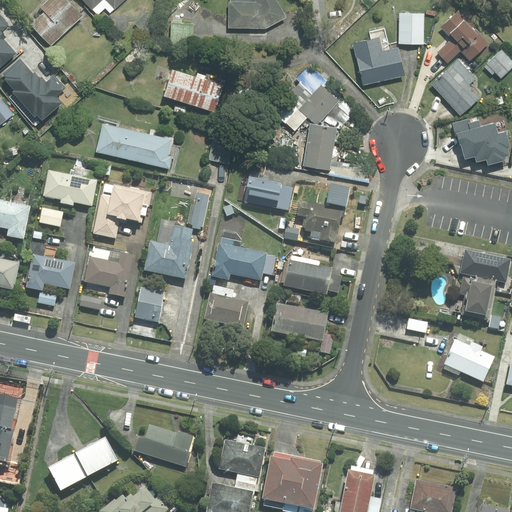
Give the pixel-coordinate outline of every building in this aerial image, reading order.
[(32,24),(51,45),(82,16),(67,0),(47,0),(40,7),(45,12),(32,24)] [(84,0),(98,15),(105,8),(110,14),(124,0),(84,0)] [(231,0),(231,2),(229,2),(229,27),(266,28),(285,17),(275,0),(231,0)] [(437,52),(448,63),(460,50),(470,60),(487,43),(457,12),(441,27),(449,35),(450,34),(453,37),(437,52)] [(424,14),(400,13),(399,43),(423,44),(424,14)] [(8,25),(0,16),(0,67),(16,53),(4,39),(6,37),(1,31),(8,25)] [(371,40),(353,44),(363,85),(404,76),(398,48),(389,50),(384,30),(370,33),(371,40)] [(495,72),(501,78),(511,67),(511,57),(503,48),(484,66),(492,74),(495,72)] [(8,95),(35,125),(61,103),(55,96),(64,88),(53,76),(47,82),(42,77),(40,79),(35,73),(34,74),(20,58),(3,73),(7,77),(4,80),(14,90),(8,95)] [(476,78),(458,60),(432,84),(461,115),(480,97),(468,85),(476,78)] [(223,86),(173,70),(164,96),(215,111),(223,86)] [(308,116),(300,109),(313,95),(299,82),(273,109),(295,130),(308,116)] [(338,101),(321,86),(313,95),(300,109),(308,116),(317,124),(328,112),(335,104),(338,101)] [(0,124),(13,114),(1,99),(0,99),(0,124)] [(344,125),(350,117),(335,104),(328,112),(344,125)] [(470,120),(453,125),(459,146),(460,146),(464,160),(475,157),(476,163),(486,160),(488,165),(492,164),(493,168),(506,164),(504,157),(509,156),(507,148),(510,147),(505,132),(498,134),(495,123),(480,127),(478,121),(471,123),(470,120)] [(171,140),(103,124),(96,152),(169,169),(172,157),(167,156),(171,140)] [(335,129),(311,125),(304,165),(329,169),(335,129)] [(234,141),(214,137),(209,160),(229,164),(234,141)] [(49,170),(44,196),(61,199),(60,203),(73,205),(74,202),(92,205),(97,180),(49,170)] [(281,183),(250,176),(244,202),(288,211),(293,187),(281,185),(281,183)] [(149,207),(152,192),(114,184),(114,185),(105,184),(102,195),(101,195),(93,233),(116,238),(120,218),(142,223),(143,215),(145,215),(147,206),(149,207)] [(209,197),(169,188),(164,211),(204,220),(209,197)] [(24,239),(30,207),(0,200),(0,226),(9,228),(7,235),(24,239)] [(342,209),(301,201),(298,215),(304,217),(303,225),(306,230),(311,231),(310,237),(336,242),(342,209)] [(63,212),(43,208),(40,222),(60,226),(63,212)] [(203,225),(163,216),(158,239),(198,247),(203,225)] [(265,254),(266,253),(240,248),(242,242),(222,238),(221,243),(219,243),(213,275),(228,278),(229,272),(260,278),(262,272),(265,254)] [(197,253),(156,244),(152,267),(191,276),(197,253)] [(90,257),(85,281),(111,287),(109,293),(125,296),(133,255),(125,254),(126,251),(94,245),(91,257),(90,257)] [(460,273),(476,276),(496,280),(506,282),(511,259),(465,249),(460,273)] [(69,288),(74,263),(33,254),(27,287),(42,290),(43,283),(69,288)] [(272,275),(275,256),(265,254),(262,272),(272,275)] [(286,261),(281,282),(285,283),(285,284),(326,293),(327,290),(330,273),(331,268),(319,266),(320,261),(290,255),(289,262),(286,261)] [(19,263),(0,258),(0,286),(13,289),(19,263)] [(338,292),(342,275),(330,273),(327,290),(338,292)] [(190,284),(150,275),(145,298),(185,307),(190,284)] [(476,276),(475,279),(463,277),(460,294),(465,295),(461,314),(489,320),(496,288),(495,287),(496,280),(476,276)] [(56,295),(40,291),(38,302),(54,305),(56,295)] [(248,301),(211,293),(205,318),(243,327),(248,301)] [(101,300),(82,295),(80,305),(99,310),(101,300)] [(185,309),(144,300),(140,323),(180,332),(185,309)] [(322,339),(327,313),(277,303),(272,330),(322,339)] [(31,317),(15,314),(14,320),(29,324),(31,317)] [(409,318),(407,329),(426,332),(428,322),(409,318)] [(334,336),(324,334),(320,351),(330,353),(334,336)] [(460,372),(483,382),(494,357),(480,350),(482,347),(473,343),(474,340),(459,334),(457,339),(455,339),(444,364),(446,364),(444,369),(459,375),(460,372)] [(0,427),(11,430),(18,398),(0,393),(0,427)] [(177,433),(150,425),(145,439),(139,437),(135,450),(186,466),(195,436),(178,431),(177,433)] [(11,430),(0,427),(0,460),(6,462),(13,430),(11,430)] [(118,460),(105,437),(76,453),(88,476),(118,460)] [(259,477),(265,448),(225,439),(219,468),(237,472),(258,476),(259,477)] [(288,511),(313,511),(323,464),(320,463),(321,461),(274,452),(273,457),(271,457),(262,498),(265,499),(264,505),(283,509),(283,511),(288,511)] [(88,476),(76,453),(48,467),(61,490),(88,476)] [(349,469),(339,511),(367,511),(371,496),(375,475),(372,474),(373,470),(352,466),(351,470),(349,469)] [(258,476),(237,472),(234,487),(254,491),(253,494),(254,494),(258,476)] [(451,511),(457,488),(416,479),(410,508),(422,511),(428,511),(451,511)] [(159,497),(156,499),(148,491),(152,489),(146,483),(128,499),(123,492),(100,511),(165,511),(169,509),(159,497)] [(234,487),(213,483),(206,511),(207,511),(249,511),(253,494),(254,491),(234,487)] [(371,496),(367,511),(378,511),(382,499),(371,496)]
